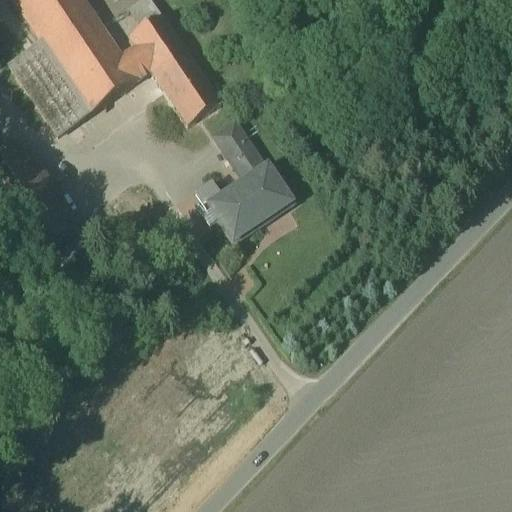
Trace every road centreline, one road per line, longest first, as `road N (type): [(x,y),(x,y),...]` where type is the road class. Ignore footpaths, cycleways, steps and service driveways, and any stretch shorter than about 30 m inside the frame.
road 1 (unknown): [(311,413),(181,185),(277,103),(322,143),(351,153),(385,151),(457,121)]
road 2 (unclassified): [(217,511),(511,207)]
